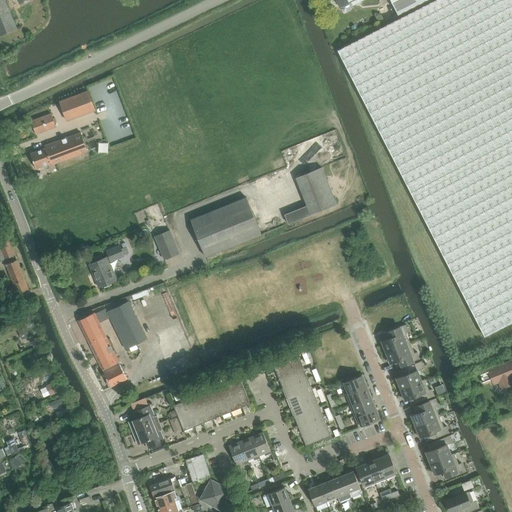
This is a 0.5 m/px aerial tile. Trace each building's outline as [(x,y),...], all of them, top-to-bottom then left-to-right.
[(0,0),(0,35),(17,29),(4,0),(18,0),(20,4),(28,0),(0,0)] [(511,0),(435,0),(338,50),(485,336),(511,322),(511,0)] [(398,0),(392,3),(398,16),(429,0),(398,0)] [(88,91),(60,102),(67,121),(95,110),(88,91)] [(51,113),(31,121),(36,134),(56,126),(51,113)] [(64,138),(45,145),(45,147),(30,153),(36,168),(51,163),(52,165),(88,151),(81,132),(64,138)] [(337,203),(322,166),(296,177),(307,204),(285,213),(289,223),(337,203)] [(246,197),(190,219),(206,257),(262,234),(246,197)] [(155,236),(164,259),(180,253),(170,229),(155,236)] [(0,260),(16,255),(8,236),(0,239),(0,260)] [(129,253),(127,247),(122,249),(120,245),(107,250),(109,256),(89,264),(99,288),(116,281),(109,262),(125,256),(124,255),(129,253)] [(17,260),(6,264),(17,294),(28,289),(17,260)] [(106,308),(95,313),(99,322),(110,317),(126,349),(148,338),(129,301),(107,312),(106,308)] [(94,313),(79,321),(104,371),(119,364),(110,344),(113,343),(110,338),(108,340),(99,322),(95,313),(94,313)] [(409,331),(406,324),(384,333),(386,339),(382,341),(384,346),(383,346),(385,353),(410,342),(406,332),(409,331)] [(414,353),(410,342),(385,353),(388,359),(389,358),(391,363),(395,361),(398,368),(420,359),(417,352),(414,353)] [(297,350),(272,360),(276,370),(300,360),(297,350)] [(276,370),(279,379),(304,369),(300,360),(276,370)] [(422,380),(418,370),(424,368),(421,361),(399,370),(401,376),(397,378),(398,383),(397,383),(400,389),(422,380)] [(511,378),(511,377),(511,376),(511,362),(511,361),(480,374),(484,384),(492,381),(493,384),(499,382),(502,388),(511,384),(511,378)] [(111,386),(127,378),(119,364),(104,371),(111,386)] [(279,379),(283,389),(308,379),(304,369),(279,379)] [(348,393),(346,394),(346,395),(366,386),(365,383),(366,382),(363,375),(344,382),(348,393)] [(250,404),(240,379),(230,383),(241,408),(250,404)] [(283,389),(287,398),(312,388),(308,379),(283,389)] [(429,390),(425,379),(422,380),(400,389),(402,396),(404,395),(405,400),(410,398),(412,405),(435,396),(432,389),(429,390)] [(231,412),(241,408),(230,383),(221,386),(231,412)] [(222,416),(231,412),(221,386),(211,390),(222,416)] [(368,390),(366,386),(346,395),(350,405),(372,396),(369,390),(368,390)] [(287,398),(291,408),(316,398),(312,388),(287,398)] [(212,419),(222,416),(211,390),(202,394),(212,419)] [(203,423),(212,419),(202,394),(193,398),(203,423)] [(374,403),(372,396),(350,405),(354,416),(375,407),(373,404),(374,403)] [(59,398),(51,401),(53,407),(62,404),(59,398)] [(193,398),(183,401),(193,427),(203,423),(193,398)] [(319,407),(316,398),(291,408),(295,417),(319,407)] [(436,398),(432,400),(413,407),(416,413),(411,415),(413,420),(412,420),(415,426),(440,416),(436,406),(438,405),(436,398)] [(183,401),(173,405),(175,410),(177,415),(184,431),(193,427),(183,401)] [(137,419),(129,422),(134,433),(155,424),(160,422),(157,416),(155,417),(150,405),(134,412),(137,419)] [(323,416),(319,407),(295,417),(298,426),(323,416)] [(354,416),(358,424),(359,427),(380,418),(377,411),(376,411),(375,407),(354,416)] [(327,426),(323,416),(298,426),(302,436),(327,426)] [(444,427),(440,416),(415,426),(417,433),(418,432),(420,437),(425,435),(427,441),(450,432),(447,426),(444,427)] [(155,424),(134,433),(138,444),(146,441),(149,448),(165,441),(160,429),(162,428),(160,422),(155,424)] [(180,424),(173,427),(176,434),(182,431),(180,424)] [(302,436),(306,446),(331,436),(327,426),(302,436)] [(263,432),(251,436),(259,456),(260,458),(261,460),(266,457),(266,456),(271,453),(263,432)] [(430,463),(452,454),(448,444),(453,442),(451,435),(428,444),(431,450),(426,452),(428,457),(427,457),(430,463)] [(259,456),(251,436),(240,441),(248,460),(254,458),(254,460),(260,458),(259,456)] [(249,462),(248,460),(240,441),(228,445),(237,465),(242,463),(243,465),(249,462)] [(381,456),(382,457),(378,458),(386,479),(397,475),(389,453),(381,456)] [(459,464),(455,453),(452,454),(430,463),(432,470),(433,469),(435,474),(439,472),(442,478),(464,470),(462,463),(459,464)] [(186,459),(193,481),(210,476),(203,454),(186,459)] [(375,460),(374,459),(367,462),(376,483),(386,479),(378,458),(375,460)] [(361,465),(357,467),(365,488),(376,483),(367,462),(360,464),(361,465)] [(359,476),(356,477),(353,468),(348,470),(349,472),(342,475),(351,497),(362,493),(359,485),(362,484),(359,476)] [(330,477),(338,496),(340,502),(351,497),(342,475),(341,473),(337,475),(337,477),(331,479),(330,477)] [(271,483),(282,478),(280,474),(269,479),(271,483)] [(179,479),(175,481),(174,477),(151,485),(154,495),(182,486),(179,479)] [(319,482),(326,501),(338,496),(330,477),(325,479),(326,481),(320,484),(319,482)] [(218,510),(222,509),(231,492),(230,488),(213,479),(210,480),(200,497),(201,500),(218,510)] [(259,487),(271,483),(269,479),(258,483),(259,487)] [(308,489),(315,505),(326,501),(319,482),(314,483),(315,486),(308,489)] [(196,493),(192,483),(187,484),(190,495),(196,493)] [(268,493),(264,495),(263,497),(267,507),(273,505),(292,497),(290,493),(289,493),(287,492),(285,487),(279,489),(278,485),(267,489),(268,493)] [(172,491),(155,497),(158,507),(180,499),(179,496),(177,496),(175,491),(172,492),(172,491)] [(452,498),(451,497),(444,500),(447,508),(448,507),(450,511),(455,510),(455,511),(468,511),(479,508),(477,501),(474,502),(470,491),(452,498)] [(190,495),(193,504),(198,502),(196,493),(190,495)] [(89,496),(80,499),(82,504),(91,501),(89,496)] [(292,498),(292,497),(273,505),(275,511),(287,511),(296,508),(294,504),(292,505),(290,499),(292,498)] [(181,502),(180,499),(158,507),(159,511),(173,511),(182,509),(180,504),(181,502)] [(57,508),(58,511),(74,511),(71,503),(57,508)]
